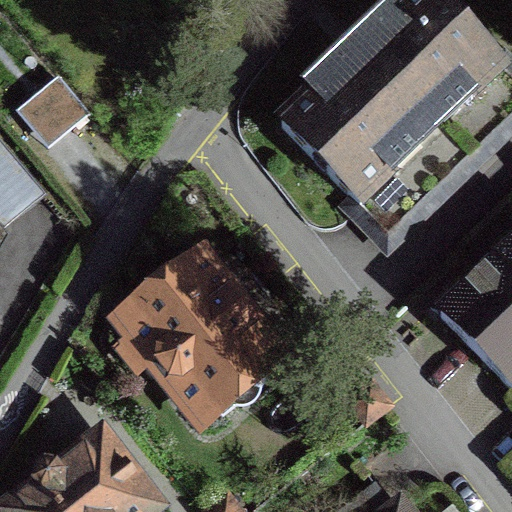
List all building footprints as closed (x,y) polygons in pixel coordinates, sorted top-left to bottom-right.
[(360,209),(393,177),(384,168),(461,93),(470,102),(504,70),(436,0),(413,0),(352,59),(281,127),(360,209)] [(511,118),(511,78),(504,70),(470,102),(461,93),(384,168),(393,177),(360,209),(387,238),(511,118)] [(88,120),(56,83),(15,118),(47,155),(88,120)] [(43,195),(0,144),(0,226),(2,229),(22,212),(43,195)] [(511,248),(440,318),(511,392),(511,248)] [(160,296),(124,324),(135,337),(118,351),(137,375),(154,362),(202,422),(248,386),(259,400),(290,376),(202,263),(160,296)] [(387,409),(370,387),(349,404),(366,426),(387,409)] [(6,511),(150,511),(154,509),(101,440),(59,472),(50,467),(40,469),(39,469),(34,479),(37,489),(6,511)] [(375,485),(339,511),(405,511),(400,505),(394,509),(375,485)] [(236,511),(227,500),(211,511),(236,511)]
